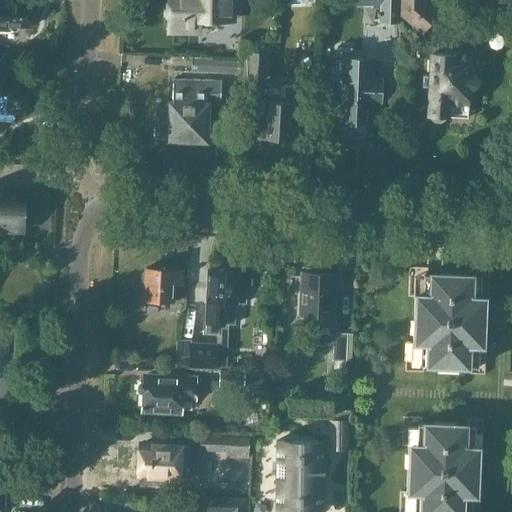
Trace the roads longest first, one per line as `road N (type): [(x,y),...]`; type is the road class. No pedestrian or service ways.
road 1 (secondary): [(511,218),(116,205),(97,213)]
road 2 (secondary): [(97,213),(86,231),(75,511)]
road 3 (residential): [(97,213),(84,184),(92,0)]
